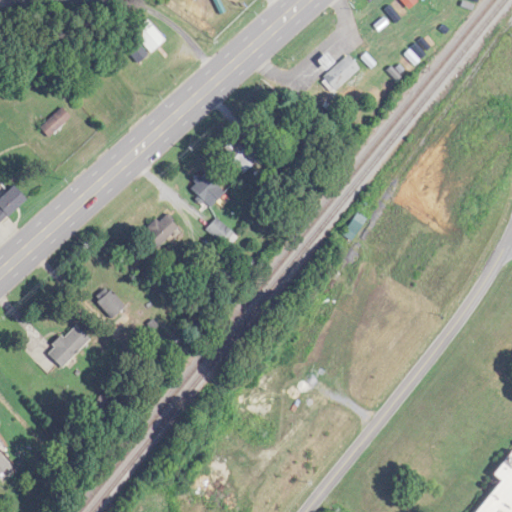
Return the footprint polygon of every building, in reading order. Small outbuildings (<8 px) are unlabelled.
[(199,22),(220,0),(199,0),(188,11),(199,22)] [(167,41),(149,20),(135,33),(153,54),(167,41)] [(362,70),(351,56),(325,76),(336,90),(362,70)] [(73,117),(63,107),(41,128),(51,138),(73,117)] [(249,144),(245,148),(237,141),(225,153),(245,174),(262,158),(249,144)] [(203,206),(222,199),(213,172),(194,178),(203,206)] [(6,194),(0,188),(0,226),(28,199),(15,185),(6,194)] [(181,232),(171,215),(146,229),(156,246),(181,232)] [(228,248),(239,237),(220,217),(208,228),(228,248)] [(97,301),(115,320),(127,307),(109,289),(97,301)] [(92,340),(77,325),(49,352),(64,368),(92,340)]
